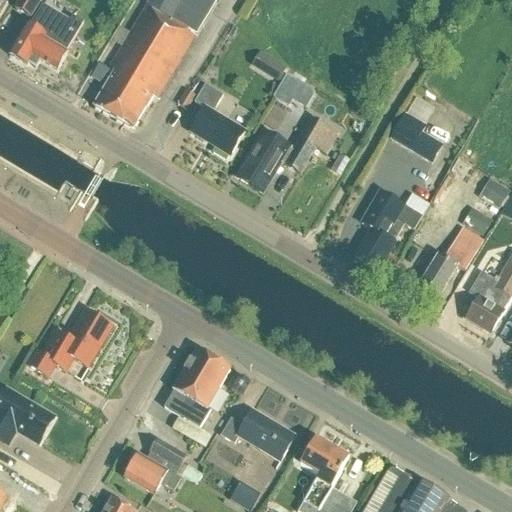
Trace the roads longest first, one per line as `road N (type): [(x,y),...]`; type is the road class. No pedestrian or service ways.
road 1 (residential): [(511,383),(0,79)]
road 2 (secondary): [(511,510),(189,318)]
road 3 (residential): [(70,511),(189,318)]
road 4 (secondary): [(189,318),(0,204)]
